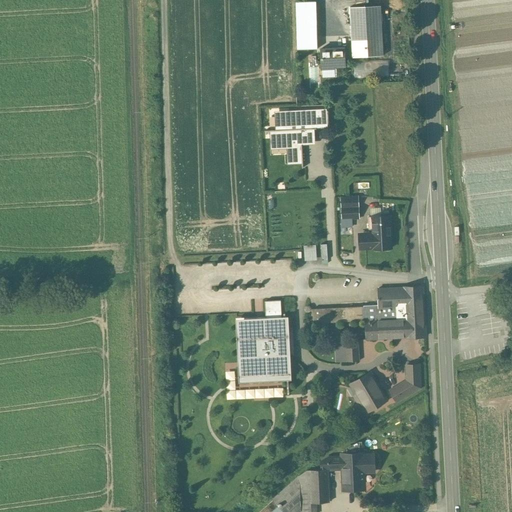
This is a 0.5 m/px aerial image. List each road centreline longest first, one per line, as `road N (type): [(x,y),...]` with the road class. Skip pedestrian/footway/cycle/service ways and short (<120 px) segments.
road 1 (secondary): [(427,0),(442,294)]
road 2 (track): [(164,0),(168,230),(189,283)]
road 3 (secondary): [(442,294),(452,511)]
